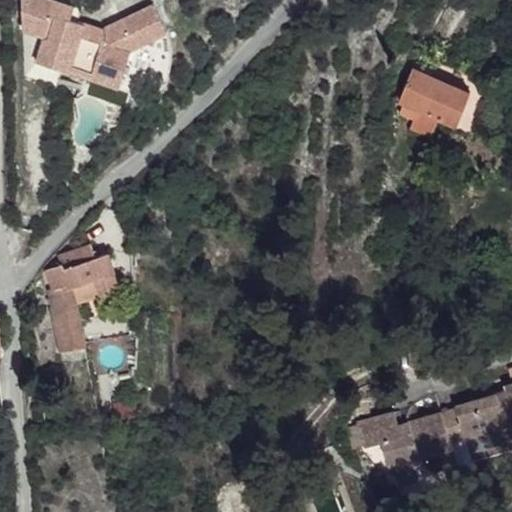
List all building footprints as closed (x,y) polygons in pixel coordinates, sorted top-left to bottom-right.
[(75,7),(54,0),(22,0),(23,29),(45,36),(47,35),(54,14),(70,20),(75,7)] [(47,35),(45,36),(37,61),(142,95),(146,81),(166,88),(172,61),(172,43),(169,32),(154,1),(103,29),(70,20),(54,14),(47,35)] [(481,71),(436,53),(423,86),(442,94),(433,113),(455,123),(463,102),(481,110),(485,99),(494,76),(481,71)] [(511,65),(487,56),(481,71),(494,76),(485,99),(503,107),(511,83),(511,65)] [(69,349),(93,344),(86,300),(80,284),(103,277),(108,292),(130,284),(117,250),(105,254),(100,242),(69,254),(71,261),(55,267),(62,285),(58,286),(62,304),(60,304),(69,349)] [(154,309),(144,310),(144,324),(154,323),(154,309)] [(143,378),(155,377),(157,323),(154,323),(144,324),(143,378)] [(142,394),(155,394),(155,377),(143,378),(142,394)] [(450,405),(435,409),(445,439),(511,418),(511,378),(498,383),(499,387),(449,402),(450,405)] [(123,400),(126,417),(132,416),(147,413),(145,401),(138,401),(137,398),(123,400)] [(39,409),(41,420),(52,418),(49,406),(39,409)] [(388,409),(350,420),(357,444),(374,439),(383,471),(415,460),(413,455),(447,445),(445,439),(435,409),(393,421),(388,409)]
